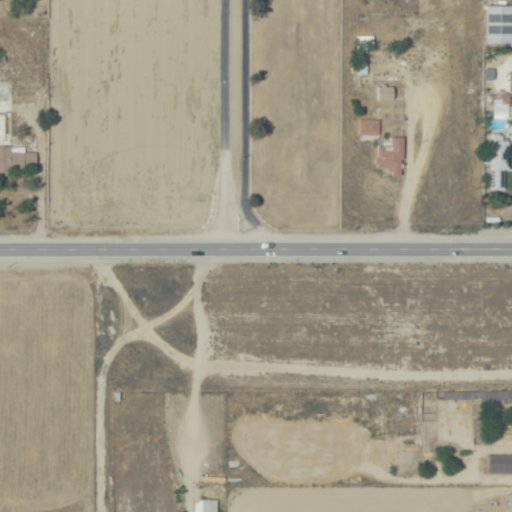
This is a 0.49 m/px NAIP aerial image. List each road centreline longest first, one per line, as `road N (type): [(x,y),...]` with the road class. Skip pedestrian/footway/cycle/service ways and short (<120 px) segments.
road 1 (secondary): [(0,251),(511,250)]
road 2 (residential): [(230,251),(228,0)]
